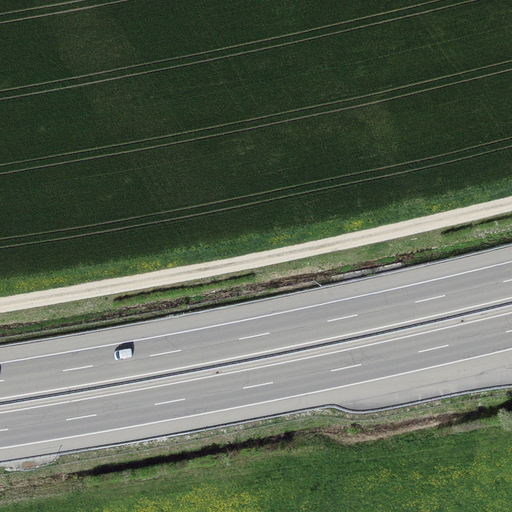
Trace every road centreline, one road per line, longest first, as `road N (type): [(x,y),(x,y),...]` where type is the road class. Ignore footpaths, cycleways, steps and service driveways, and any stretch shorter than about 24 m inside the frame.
road 1 (track): [(0,304),(260,260),(511,203)]
road 2 (motorway): [(511,278),(0,380)]
road 3 (motorway): [(0,429),(374,365),(511,331)]
